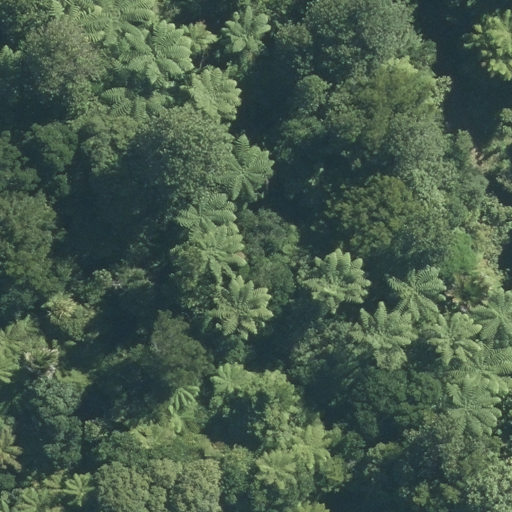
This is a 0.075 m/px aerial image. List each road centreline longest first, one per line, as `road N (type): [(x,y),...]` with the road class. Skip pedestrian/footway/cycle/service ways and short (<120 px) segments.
road 1 (track): [(439,256),(504,0)]
road 2 (track): [(511,378),(439,256)]
